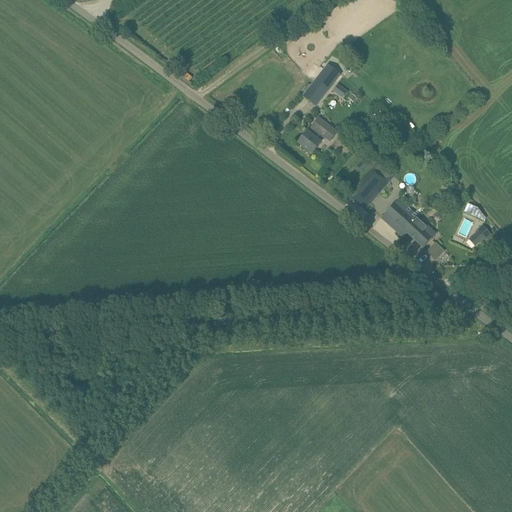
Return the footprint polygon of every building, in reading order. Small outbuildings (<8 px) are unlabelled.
[(316,106),(340,75),(328,65),(303,96),(316,106)] [(337,84),(332,91),(341,99),(347,92),(337,84)] [(307,133),(307,132),(298,144),(312,154),(326,138),(330,141),(337,133),(319,119),(307,133)] [(369,155),(358,166),(363,171),(374,160),(369,155)] [(365,211),(390,183),(372,167),(347,195),(365,211)] [(410,227),(418,218),(418,217),(399,200),(382,219),(399,234),(408,225),(410,227)] [(468,205),(465,212),(484,222),(486,219),(483,218),(483,216),(480,214),(481,213),(477,211),(478,209),(468,205)] [(435,234),(418,218),(410,227),(408,225),(399,234),(403,237),(407,233),(423,247),(435,234)] [(484,237),(488,233),(482,226),(478,229),(484,237)] [(435,262),(445,252),(435,242),(425,252),(435,262)]
